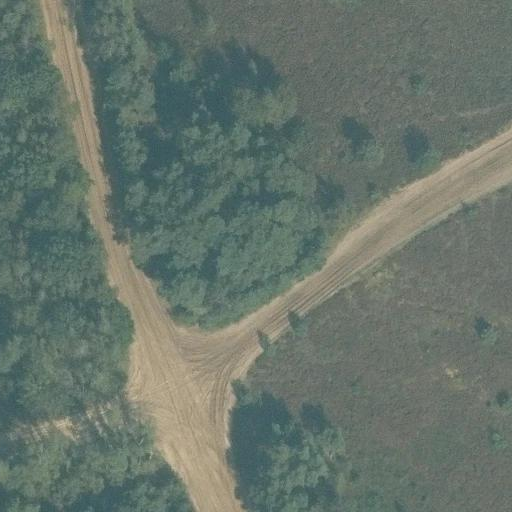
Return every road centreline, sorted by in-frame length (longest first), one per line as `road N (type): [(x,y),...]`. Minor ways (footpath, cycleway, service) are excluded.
road 1 (track): [(63,0),(155,372),(511,157)]
road 2 (track): [(0,434),(155,372),(226,511)]
